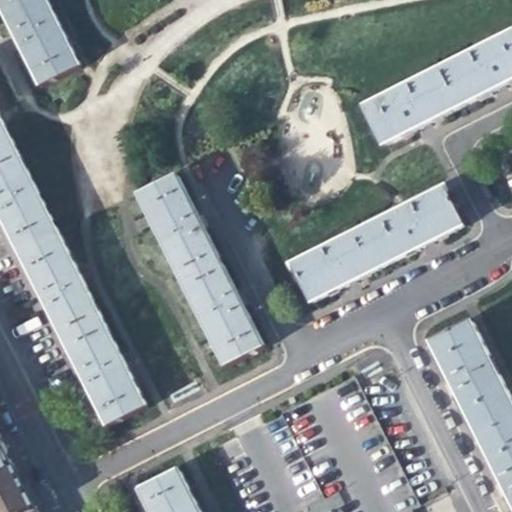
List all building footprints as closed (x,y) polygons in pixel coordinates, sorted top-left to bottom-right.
[(81,68),(47,0),(2,0),(0,1),(18,36),(44,87),(81,68)] [(511,36),(443,71),(462,109),(508,86),(511,83),(511,36)] [(435,122),(462,109),(443,71),(366,109),(385,148),(435,122)] [(0,156),(16,149),(0,116),(0,156)] [(60,235),(16,149),(0,156),(0,211),(21,254),(60,235)] [(140,195),(183,282),(222,262),(195,209),(178,175),(140,195)] [(448,189),(371,228),(390,265),(431,244),(465,226),(448,189)] [(362,279),(390,265),(371,228),(294,267),(313,304),(362,279)] [(104,322),(60,235),(21,254),(42,295),(65,341),(104,322)] [(243,304),(222,262),(183,282),(227,369),(266,349),(243,304)] [(148,409),(104,322),(65,341),(91,392),(109,429),(148,409)] [(460,396),(481,438),(511,422),(511,398),(475,323),(434,343),(460,396)] [(511,422),(481,438),(502,479),(511,498),(511,422)] [(0,475),(14,469),(0,439),(0,475)] [(0,511),(36,511),(21,482),(14,469),(0,475),(0,511)] [(153,511),(200,511),(180,470),(143,490),(153,511)]
